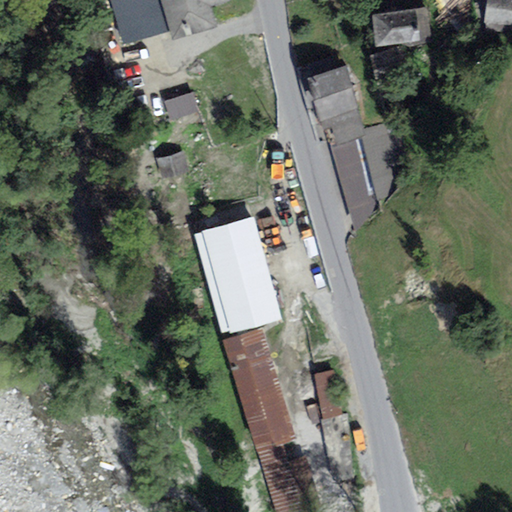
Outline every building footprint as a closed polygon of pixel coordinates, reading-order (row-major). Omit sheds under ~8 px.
[(164,0),(173,31),(213,21),(207,0),(208,0),(164,0)] [(511,0),(489,0),(487,18),(511,20),(511,0)] [(414,5),(373,9),(376,40),(417,36),(414,5)] [(346,67),(312,75),(323,119),(334,117),(339,137),(361,132),(346,67)] [(209,229),(235,325),(277,314),(252,218),(209,229)] [(294,435),(259,329),(224,341),(259,446),(294,435)]
